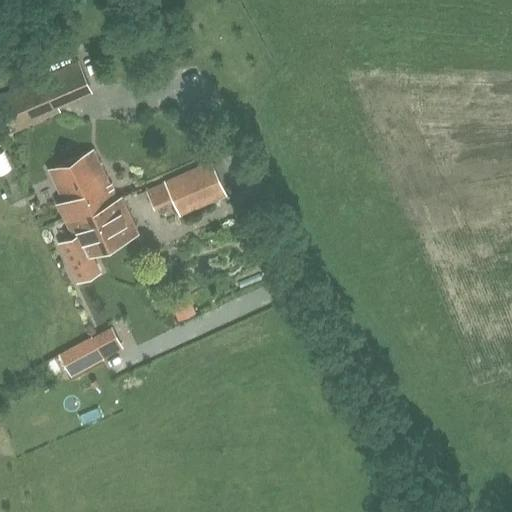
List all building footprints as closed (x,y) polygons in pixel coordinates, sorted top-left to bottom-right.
[(78,61),(44,76),(58,107),(92,92),(78,61)] [(44,76),(0,94),(0,103),(13,132),(60,112),(58,107),(44,76)] [(63,200),(58,203),(65,217),(80,210),(83,215),(117,199),(117,198),(94,149),(49,170),(63,200)] [(174,202),(179,214),(226,194),(212,161),(165,181),(165,182),(174,202)] [(174,202),(165,182),(147,190),(156,210),(174,202)] [(119,197),(117,198),(117,199),(83,215),(80,210),(65,217),(75,237),(60,245),(77,282),(99,272),(92,257),(85,260),(84,257),(136,232),(119,197)] [(186,292),(170,300),(175,312),(192,304),(186,292)] [(89,338),(65,351),(76,371),(100,357),(89,338)]
